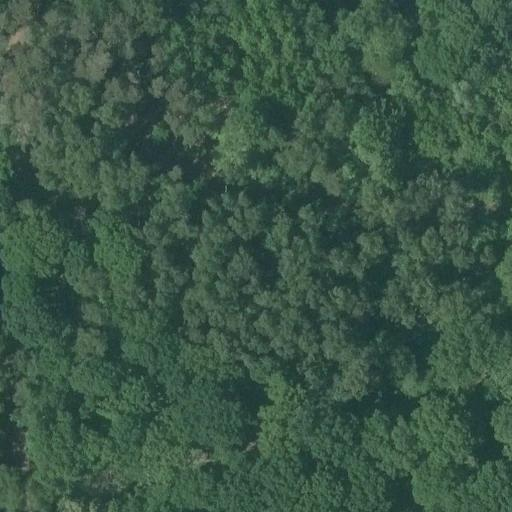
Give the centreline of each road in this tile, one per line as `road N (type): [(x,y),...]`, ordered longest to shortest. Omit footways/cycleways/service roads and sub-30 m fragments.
road 1 (track): [(0,166),(62,208),(72,228),(81,324),(101,354),(134,380),(190,460),(306,438),(511,376)]
road 2 (track): [(0,299),(39,511)]
